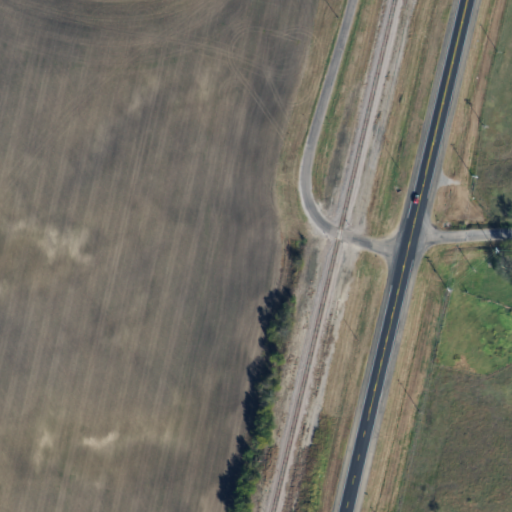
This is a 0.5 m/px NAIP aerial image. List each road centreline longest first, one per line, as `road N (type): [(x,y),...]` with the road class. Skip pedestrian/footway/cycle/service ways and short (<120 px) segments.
road 1 (primary): [(347,511),(468,0)]
road 2 (residential): [(411,243),(389,246),(341,233),(326,226),(304,194),(308,152),(351,0)]
